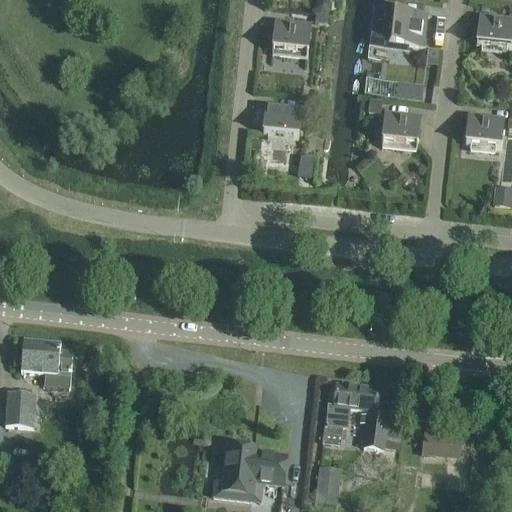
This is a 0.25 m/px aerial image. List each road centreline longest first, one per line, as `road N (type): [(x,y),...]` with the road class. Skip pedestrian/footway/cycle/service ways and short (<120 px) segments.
road 1 (residential): [(511,265),(83,216),(0,173)]
road 2 (tertiary): [(511,368),(0,309)]
